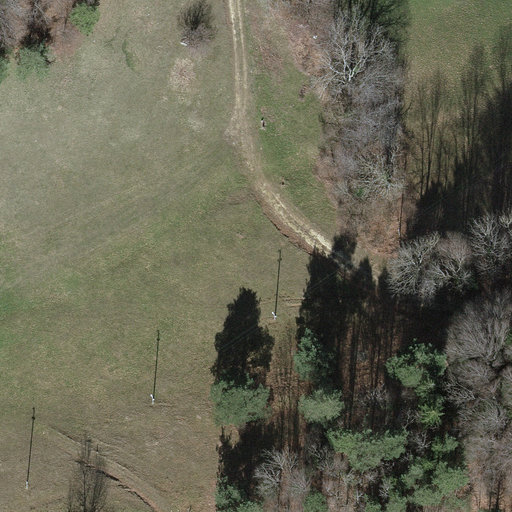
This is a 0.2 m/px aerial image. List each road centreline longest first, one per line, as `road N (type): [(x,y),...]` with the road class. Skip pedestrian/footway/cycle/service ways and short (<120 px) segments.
road 1 (track): [(233,0),(255,176),(284,213),(348,267),(414,300)]
road 2 (track): [(0,295),(116,233),(245,135)]
